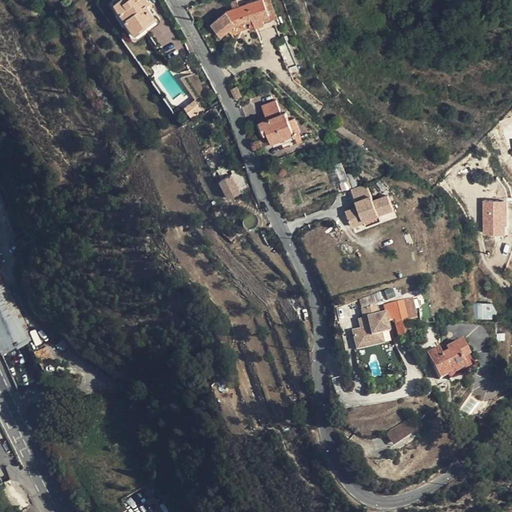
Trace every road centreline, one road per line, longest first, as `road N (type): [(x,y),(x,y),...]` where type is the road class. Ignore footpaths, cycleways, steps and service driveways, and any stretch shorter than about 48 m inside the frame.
road 1 (residential): [(511,437),(412,495),(369,500),(352,486),(326,439),(313,299),(233,106),(176,0)]
road 2 (secondary): [(0,388),(59,511)]
